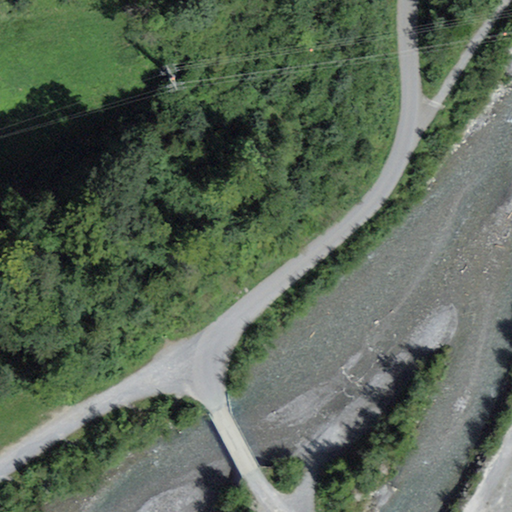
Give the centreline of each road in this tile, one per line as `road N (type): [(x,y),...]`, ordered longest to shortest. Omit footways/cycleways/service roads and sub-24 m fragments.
road 1 (unclassified): [(300,511),(260,484),(224,415),(216,355),(244,313),(380,196),(400,165),(411,132),(408,0)]
road 2 (track): [(216,355),(97,406),(0,465)]
